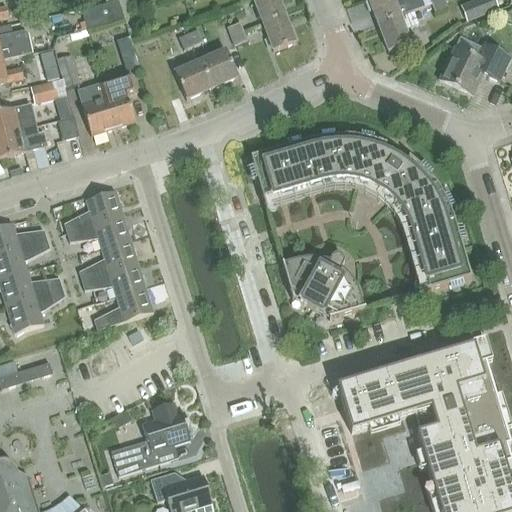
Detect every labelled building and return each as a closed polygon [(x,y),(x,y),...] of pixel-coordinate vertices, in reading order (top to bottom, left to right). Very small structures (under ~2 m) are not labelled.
[(254,0),(252,1),(262,28),(284,20),(276,0),(254,0)] [(368,0),(367,1),(377,28),(401,19),(412,14),(424,10),(420,0),(409,0),(407,1),(406,0),(368,0)] [(493,0),(481,0),(460,8),(467,25),(498,13),(493,0)] [(444,1),(430,6),(434,16),(447,10),(444,1)] [(401,19),(377,28),(387,54),(410,45),(401,19)] [(284,20),(262,28),(272,55),(294,46),(284,20)] [(227,29),(230,38),(242,34),(239,25),(227,29)] [(187,37),(192,48),(201,45),(197,33),(187,37)] [(0,63),(2,63),(32,57),(27,37),(23,34),(0,39),(0,63)] [(230,38),(233,47),(246,43),(242,34),(230,38)] [(183,52),(192,48),(187,37),(178,40),(183,52)] [(439,82),(438,83),(473,99),(473,98),(483,78),(498,86),(510,60),(484,48),(478,62),(454,51),(439,82)] [(224,54),(199,65),(211,93),(236,81),(224,54)] [(65,92),(80,87),(70,58),(55,62),(62,82),(65,92)] [(2,63),(0,63),(0,87),(22,82),(20,72),(4,76),(2,63)] [(211,93),(199,65),(173,76),(186,104),(211,93)] [(120,82),(99,88),(113,133),(135,126),(127,100),(137,97),(132,78),(120,82)] [(29,90),(33,107),(66,99),(65,92),(62,82),(29,90)] [(81,112),(90,140),(113,133),(99,88),(78,95),(83,112),(81,112)] [(31,108),(0,115),(0,139),(36,130),(31,108)] [(73,120),(57,123),(62,143),(78,139),(73,120)] [(36,130),(0,139),(0,162),(23,157),(23,156),(25,156),(47,151),(43,136),(38,137),(36,130)] [(382,154),(386,147),(377,144),(367,141),(358,140),(348,139),(338,139),(328,140),(318,141),(309,144),(250,161),(263,204),(321,187),(328,185),(335,184),(342,184),(349,184),(355,185),(362,187),(369,189),(383,196),(388,200),(392,204),(396,209),(400,213),(403,219),(406,224),(409,230),(411,235),(428,294),(471,281),(453,223),(450,213),(446,204),(442,196),(436,187),(430,180),(423,172),(416,166),(408,160),(404,167),(382,154)] [(38,170),(49,166),(45,153),(33,157),(38,170)] [(63,227),(66,235),(121,219),(114,195),(86,203),(89,214),(63,227)] [(98,241),(101,251),(129,243),(121,219),(66,235),(69,245),(98,241)] [(0,230),(0,257),(45,243),(43,234),(14,237),(11,227),(0,230)] [(254,243),(255,263),(270,263),(270,242),(254,243)] [(0,257),(0,285),(27,276),(23,265),(48,252),(45,243),(0,257)] [(78,275),(81,284),(136,267),(129,243),(101,251),(104,262),(78,275)] [(293,302),(329,322),(329,323),(365,312),(365,311),(364,311),(359,297),(358,293),(356,289),(354,286),(352,282),(349,279),(347,276),(343,274),(340,271),(343,266),(343,265),(343,264),(343,262),(343,261),(342,260),(341,259),(339,258),(337,257),(335,258),(334,258),(333,259),(332,260),(329,265),(325,264),(320,263),(316,262),(311,262),(306,262),(302,262),(297,263),(283,268),(282,266),(281,267),(292,303),(293,302)] [(113,289),(116,300),(144,292),(136,267),(81,284),(84,293),(113,289)] [(0,285),(0,289),(6,308),(61,291),(58,282),(30,286),(27,276),(0,285)] [(61,291),(6,308),(14,336),(42,327),(38,316),(63,299),(61,291)] [(144,292),(116,300),(119,310),(93,323),(96,333),(151,316),(144,292)] [(70,355),(86,350),(83,337),(66,342),(70,355)] [(470,351),(337,391),(351,437),(424,415),(430,434),(416,438),(422,456),(415,458),(420,474),(426,472),(431,488),(425,490),(430,507),(431,506),(432,507),(430,508),(431,511),(511,511),(511,464),(506,450),(510,449),(505,431),(511,429),(506,413),(505,414),(504,412),(506,412),(501,396),(495,398),(494,396),(487,371),(485,366),(492,364),(485,342),(469,347),(470,351)] [(48,366),(37,370),(41,381),(52,377),(48,366)] [(20,375),(0,381),(0,389),(1,394),(23,387),(20,375)] [(146,444),(110,455),(118,479),(177,461),(174,449),(191,444),(183,415),(176,417),(173,406),(151,413),(154,423),(141,427),(146,444)] [(0,511),(82,511),(68,498),(59,506),(54,509),(49,511),(36,511),(26,480),(17,475),(15,472),(14,469),(10,465),(5,463),(1,462),(0,461),(0,511)] [(166,502),(168,511),(212,511),(203,478),(176,485),(173,476),(149,483),(155,505),(166,502)] [(390,511),(388,503),(355,511),(390,511)]
